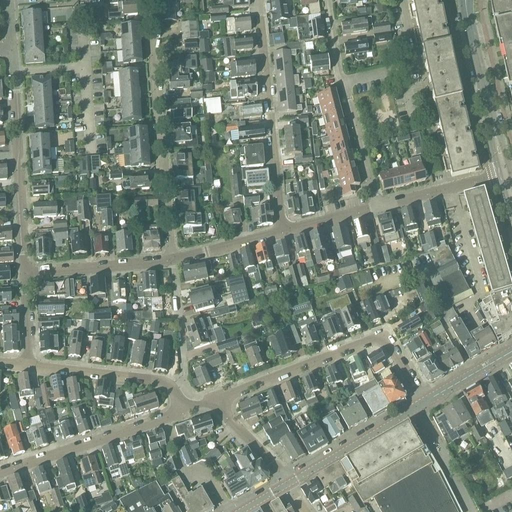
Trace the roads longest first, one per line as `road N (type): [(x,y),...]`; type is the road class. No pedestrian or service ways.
road 1 (residential): [(199,404),(384,336),(424,403)]
road 2 (residential): [(171,261),(151,0)]
road 3 (residential): [(282,233),(257,0)]
road 4 (residential): [(24,274),(11,50)]
road 5 (residential): [(376,207),(337,74),(326,0)]
road 6 (residential): [(0,473),(187,409)]
road 7 (tertiary): [(285,485),(424,403)]
road 8 (secondary): [(504,174),(467,18)]
road 9 (residential): [(181,398),(153,382),(30,366)]
road 10 (residential): [(24,274),(171,261)]
road 11 (residential): [(181,398),(171,261)]
road 12 (residential): [(376,207),(504,174)]
